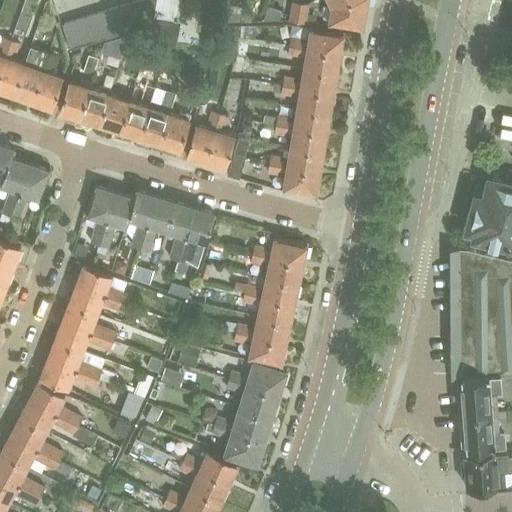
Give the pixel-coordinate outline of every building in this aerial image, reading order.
[(57,4),(55,0),(49,2),(45,3),(44,6),(42,14),(55,18),(49,2),(57,4)] [(153,23),(155,15),(155,11),(157,0),(134,0),(144,25),(153,23)] [(180,0),(157,0),(155,11),(155,15),(158,15),(177,18),(180,0)] [(306,0),(291,0),(289,19),(306,21),(309,0),(306,0)] [(366,0),(329,0),(331,4),(328,20),(362,26),(366,0)] [(131,2),(119,5),(126,31),(137,27),(131,2)] [(115,34),(126,31),(119,5),(108,9),(115,34)] [(108,9),(97,12),(104,37),(115,34),(108,9)] [(97,12),(86,16),(93,40),(104,37),(97,12)] [(86,16),(75,19),(82,43),(93,40),(86,16)] [(156,18),(152,40),(176,44),(179,22),(156,18)] [(70,47),(82,43),(75,19),(63,23),(70,47)] [(289,43),(338,51),(342,31),(309,26),(307,41),(299,39),(299,35),(290,34),(289,43)] [(1,54),(0,53),(0,70),(12,38),(4,35),(1,44),(4,45),(1,54)] [(0,70),(0,88),(14,93),(24,62),(10,57),(13,49),(17,50),(20,41),(12,38),(0,70)] [(335,71),(338,51),(289,43),(287,51),(296,53),(297,49),(305,50),(303,65),(335,71)] [(39,67),(24,62),(14,93),(32,99),(49,51),(41,48),(37,58),(42,60),(39,67)] [(57,54),(49,51),(32,99),(51,106),(62,76),(48,71),(51,63),(54,64),(57,54)] [(98,57),(88,53),(83,69),(93,72),(98,57)] [(229,63),(230,55),(219,54),(218,61),(229,63)] [(247,74),(250,59),(236,56),(233,71),(247,74)] [(282,83),(332,91),(335,71),(303,65),(300,81),(292,79),(293,75),(283,74),(282,83)] [(59,109),(79,115),(89,86),(91,81),(81,77),(79,83),(68,79),(59,109)] [(137,101),(129,98),(119,128),(140,135),(149,105),(151,100),(155,89),(156,83),(143,79),(137,101)] [(179,80),(175,91),(193,103),(195,98),(179,80)] [(328,111),(332,91),(282,83),(280,91),(290,93),(290,89),(299,90),(296,105),(328,111)] [(99,89),(89,86),(79,115),(100,122),(109,92),(111,87),(101,84),(99,89)] [(149,105),(140,135),(159,141),(169,111),(175,92),(165,88),(164,92),(155,89),(151,100),(149,105)] [(119,95),(109,92),(100,122),(119,128),(129,98),(130,93),(120,90),(119,95)] [(277,114),(275,123),(325,131),(328,111),(296,105),(294,121),(285,119),(286,115),(277,114)] [(186,154),(205,160),(221,110),(213,108),(210,117),(214,118),(212,126),(196,121),(186,154)] [(179,114),(169,111),(159,141),(179,148),(191,112),(180,109),(179,114)] [(229,113),(221,110),(205,160),(225,166),(235,134),(220,129),(223,121),(226,122),(229,113)] [(322,151),(325,131),(275,123),(274,131),(283,133),(284,129),(292,130),(290,145),(322,151)] [(0,142),(0,174),(3,175),(11,155),(14,147),(0,142)] [(318,171),(322,151),(290,145),(287,160),(279,159),(279,155),(270,154),(269,162),(318,171)] [(227,174),(239,177),(245,156),(233,152),(227,174)] [(30,162),(11,155),(3,175),(0,183),(11,187),(0,217),(0,218),(8,222),(11,214),(30,162)] [(30,162),(11,214),(20,217),(29,193),(39,196),(49,169),(30,162)] [(318,171),(269,162),(267,171),(276,173),(277,169),(285,170),(283,186),(315,191),(318,171)] [(511,173),(505,172),(503,179),(487,175),(482,195),(473,193),(470,208),(467,210),(465,219),(466,222),(465,226),(474,229),(472,235),(485,239),(484,241),(497,245),(498,242),(511,245),(511,173)] [(87,212),(95,214),(97,215),(90,240),(98,243),(115,190),(96,184),(87,212)] [(136,188),(134,196),(129,215),(139,219),(132,243),(140,246),(156,194),(136,188)] [(134,196),(115,190),(98,243),(107,245),(115,220),(126,224),(129,215),(134,196)] [(156,194),(140,246),(149,248),(156,225),(166,228),(175,200),(156,194)] [(195,206),(175,200),(166,228),(177,231),(169,256),(179,259),(195,206)] [(214,212),(195,206),(179,259),(188,261),(195,238),(206,241),(214,212)] [(263,246),(254,244),(253,252),(301,262),(305,242),(274,235),(271,251),(263,250),(263,246)] [(0,258),(13,264),(20,245),(0,236),(0,258)] [(105,253),(107,245),(98,243),(96,250),(105,253)] [(511,257),(461,245),(456,246),(457,375),(460,375),(462,383),(459,383),(463,438),(465,438),(465,447),(511,442),(511,257)] [(265,276),(297,282),(301,262),(253,252),(251,261),(260,263),(261,259),(269,261),(265,276)] [(0,280),(6,283),(13,264),(0,258),(0,280)] [(185,271),(188,261),(179,259),(176,268),(185,271)] [(211,262),(204,260),(200,275),(207,277),(211,262)] [(84,262),(76,281),(125,301),(129,292),(108,284),(112,273),(84,262)] [(297,282),(265,276),(262,291),(254,290),(255,286),(234,281),(233,290),(244,292),(292,302),(297,282)] [(122,310),(125,301),(76,281),(69,300),(97,312),(101,302),(122,310)] [(288,322),(292,302),(244,292),(242,301),(251,303),(252,299),(261,301),(257,316),(288,322)] [(93,322),(97,312),(69,300),(62,319),(113,339),(116,331),(93,322)] [(284,342),(288,322),(257,316),(254,331),(246,329),(247,326),(226,321),(224,330),(236,332),(284,342)] [(113,339),(62,319),(55,338),(83,349),(86,339),(109,348),(113,339)] [(252,340),(249,355),(280,362),(284,342),(236,332),(234,341),(243,343),(243,339),(252,340)] [(105,357),(83,349),(55,338),(47,357),(98,377),(114,383),(117,374),(101,367),(105,357)] [(177,360),(196,365),(200,348),(182,343),(177,360)] [(147,365),(157,370),(162,359),(151,354),(147,365)] [(98,377),(47,357),(40,376),(68,387),(72,377),(95,386),(98,377)] [(228,378),(278,394),(286,371),(253,361),(247,380),(239,377),(240,373),(231,370),(228,378)] [(271,417),(278,394),(228,378),(226,387),(235,390),(236,386),(244,389),(238,407),(271,417)] [(38,379),(29,397),(78,423),(83,415),(60,403),(65,393),(38,379)] [(142,381),(137,383),(134,391),(144,394),(148,384),(142,381)] [(29,397),(20,415),(46,430),(51,420),(73,432),(78,423),(29,397)] [(162,408),(152,403),(145,418),(155,422),(162,408)] [(210,407),(204,410),(202,417),(213,421),(217,409),(210,407)] [(213,424),(214,424),(264,440),(271,417),(238,407),(233,425),(224,423),(225,419),(216,416),(213,424)] [(41,439),(46,430),(20,415),(10,433),(59,458),(72,466),(76,458),(41,439)] [(257,463),(264,440),(214,424),(213,424),(207,422),(205,429),(212,431),(211,432),(220,435),(222,432),(230,434),(224,453),(257,463)] [(155,432),(144,427),(139,437),(150,442),(155,432)] [(10,433),(1,451),(28,464),(33,455),(54,466),(59,458),(10,433)] [(511,446),(463,450),(464,460),(460,462),(461,474),(465,475),(466,486),(511,481),(511,446)] [(183,461),(228,482),(236,463),(208,450),(201,464),(194,460),(195,457),(186,453),(184,459),(183,461)] [(22,474),(28,464),(1,451),(0,452),(0,473),(40,494),(44,486),(22,474)] [(219,501),(228,482),(183,461),(179,468),(188,473),(189,470),(196,473),(190,487),(219,501)] [(0,495),(8,500),(13,490),(35,502),(40,494),(0,473),(0,495)] [(165,496),(198,511),(213,511),(219,501),(190,487),(184,500),(177,496),(178,492),(169,488),(165,496)] [(198,511),(165,496),(152,490),(151,490),(150,490),(146,497),(171,508),(173,505),(179,508),(177,511),(198,511)] [(122,498),(108,491),(103,502),(117,508),(122,498)] [(7,511),(3,510),(8,500),(0,495),(0,511),(7,511)] [(90,511),(94,504),(80,496),(75,506),(87,511),(90,511)]
